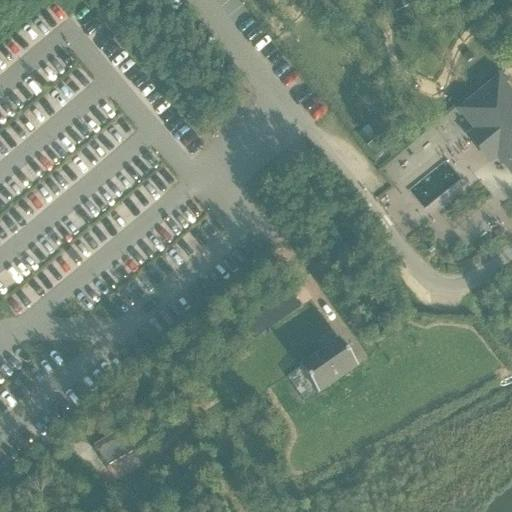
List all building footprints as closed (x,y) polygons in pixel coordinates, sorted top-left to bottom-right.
[(511,95),(499,80),(462,111),(476,128),(488,142),(500,156),(511,171),(511,95)] [(379,141),(367,151),(377,162),(388,153),(379,141)] [(149,261),(163,272),(171,263),(157,251),(149,261)] [(291,293),(246,323),(255,338),(301,307),(291,293)] [(301,368),(287,377),(303,400),(316,391),(318,394),(358,366),(340,339),(300,367),(301,368)]
